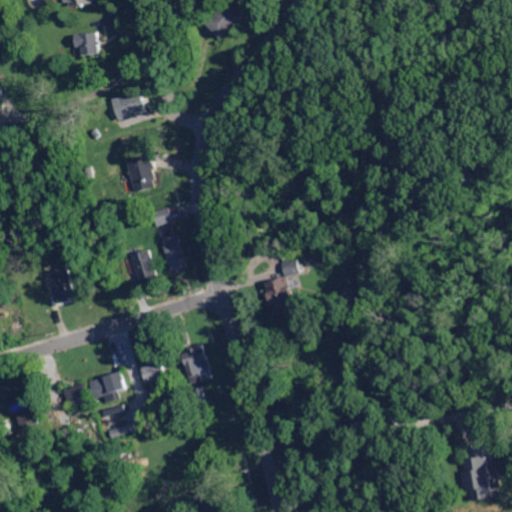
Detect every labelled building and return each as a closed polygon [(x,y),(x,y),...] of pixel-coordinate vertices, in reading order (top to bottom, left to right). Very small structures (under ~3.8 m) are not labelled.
[(222,39),(209,25),(232,2),(246,16),(222,39)] [(102,53),(87,55),(86,54),(86,49),(85,46),(80,47),(79,35),(99,32),(100,39),(100,43),(102,53)] [(130,117),(126,104),(124,98),(123,95),(144,88),(147,96),(148,100),(149,103),(150,106),(151,110),(130,117)] [(140,192),(136,180),(135,174),(132,162),(151,157),(154,156),(156,155),(156,156),(159,168),(159,169),(157,169),(160,180),(157,180),(159,187),(140,192)] [(161,224),(158,209),(173,206),(173,208),(176,220),(176,221),(173,222),(161,224)] [(336,224),(341,228),(337,233),(332,229),(336,224)] [(183,242),(185,242),(191,266),(190,266),(190,268),(183,270),(182,271),(180,271),(179,271),(179,270),(176,271),(174,271),(167,246),(169,246),(167,239),(175,237),(178,236),(181,235),(183,242)] [(40,258),(39,252),(46,250),(47,256),(40,258)] [(144,281),(141,271),(139,263),(137,257),(136,255),(153,250),(161,276),(153,279),(151,279),(144,281)] [(289,277),(286,263),(287,263),(301,260),(302,262),(303,268),(304,273),(294,275),(289,277)] [(62,299),(55,271),(73,266),(81,294),(73,296),(71,297),(62,299)] [(293,280),(303,277),(305,286),(295,289),(301,309),(277,316),(275,307),(271,308),(267,293),(271,292),(270,289),(270,287),(269,283),(292,277),(293,280)] [(202,347),(208,346),(212,357),(206,359),(209,370),(207,370),(204,371),(206,379),(195,383),(186,353),(193,351),(191,345),(194,344),(201,342),(202,347)] [(158,360),(165,359),(170,377),(160,379),(155,380),(150,381),(145,364),(152,362),(151,359),(151,358),(153,358),(157,357),(158,360)] [(125,398),(111,402),(109,394),(99,397),(94,379),(102,377),(111,374),(119,372),(126,370),(128,378),(131,387),(129,388),(126,389),(122,390),(125,398)] [(73,405),(68,387),(73,385),(79,384),(89,381),(94,399),(91,400),(88,401),(73,405)] [(41,422),(25,428),(20,409),(15,411),(10,397),(31,390),(41,422)] [(66,444),(62,429),(63,429),(74,426),(75,425),(75,426),(79,440),(79,441),(66,444)] [(493,474),(495,473),(496,481),(495,481),(498,498),(476,502),(474,491),(470,492),(467,474),(471,473),(468,460),(490,457),(493,474)] [(200,511),(195,493),(213,488),(219,511),(200,511)]
